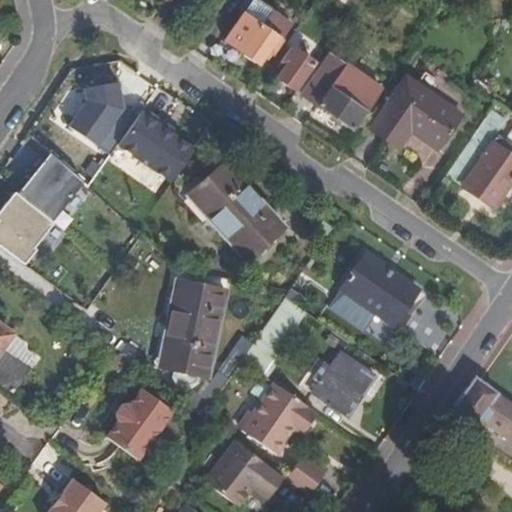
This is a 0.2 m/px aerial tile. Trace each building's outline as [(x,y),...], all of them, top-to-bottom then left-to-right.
[(224,42),(257,66),(281,30),(248,7),(224,42)] [(277,78),(294,91),(313,64),(291,49),(281,62),(285,66),(277,78)] [(368,107),(370,108),(380,94),(328,58),(301,96),(351,131),(368,107)] [(403,77),(368,127),(397,147),(409,130),(437,149),(460,117),(403,77)] [(169,183),(195,139),(91,79),(65,124),(169,183)] [(482,150),(503,117),(489,108),(469,142),(482,150)] [(460,187),(492,209),(511,181),(511,159),(490,144),(460,187)] [(224,164),(187,198),(245,264),(283,230),(224,164)] [(365,256),(341,291),(394,328),(418,293),(365,256)] [(175,282),(165,325),(172,326),(163,368),(206,378),(224,293),(175,282)] [(294,325),(274,313),(239,362),(258,375),(294,325)] [(172,326),(165,325),(156,366),(163,368),(172,326)] [(31,373),(25,368),(2,350),(12,336),(0,326),(0,386),(13,397),(31,373)] [(30,349),(12,336),(2,350),(25,368),(33,358),(27,353),(30,349)] [(354,402),(349,399),(367,373),(340,354),(330,369),(325,366),(315,380),(320,384),(312,396),(343,417),(354,402)] [(511,458),(511,410),(472,383),(447,417),(511,458)] [(300,436),(315,414),(271,384),(239,430),(275,455),(292,431),(300,436)] [(140,391),(128,408),(125,406),(120,408),(115,416),(115,420),(118,422),(106,438),(137,461),(171,414),(140,391)] [(257,481),(267,468),(231,442),(201,483),(234,506),(254,479),(257,481)] [(284,480),(306,497),(321,476),(299,460),(284,480)] [(49,511),(99,511),(105,505),(73,482),(49,511)]
